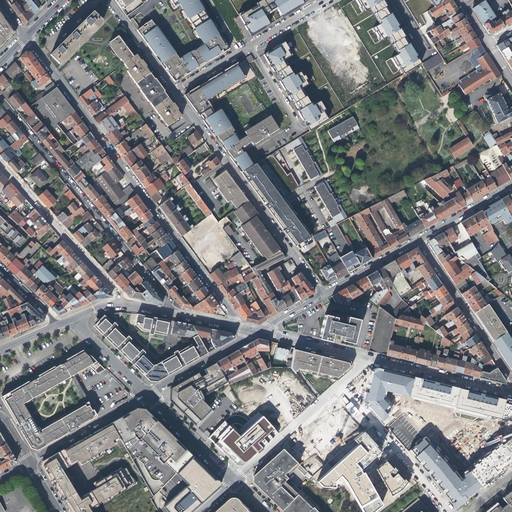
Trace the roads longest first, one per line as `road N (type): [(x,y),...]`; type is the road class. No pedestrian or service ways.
road 1 (residential): [(25,36),(234,325)]
road 2 (residential): [(0,99),(177,312)]
road 3 (residential): [(322,294),(174,91)]
road 4 (residential): [(126,303),(0,163)]
road 5 (residential): [(418,240),(511,381)]
road 6 (residential): [(451,511),(341,385)]
road 7 (tertiary): [(511,392),(371,358)]
road 8 (residential): [(234,480),(341,385)]
road 9 (residential): [(28,463),(147,393)]
road 10 (residential): [(147,393),(258,331)]
road 11 (residential): [(234,480),(147,393)]
